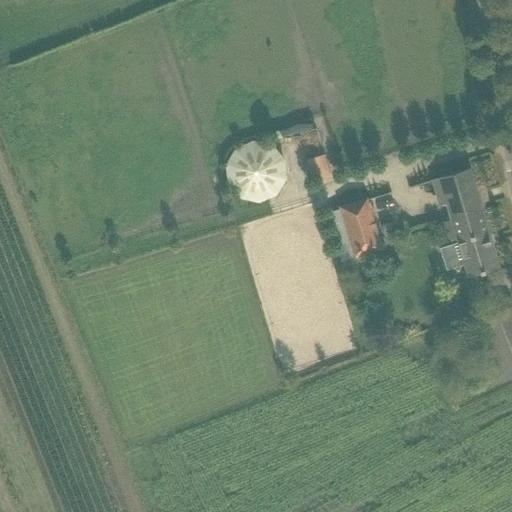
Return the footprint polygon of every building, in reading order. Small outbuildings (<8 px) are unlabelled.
[(300,155),(323,152),(318,124),(296,127),(300,155)] [(324,157),(308,162),(316,186),(331,181),(324,157)] [(451,174),(430,180),(439,207),(446,205),(450,221),(444,223),(446,229),(449,239),(451,244),(439,248),(441,253),(447,270),(458,267),(465,264),(468,276),(499,267),(491,240),(489,232),(470,168),(451,174)] [(338,207),(354,257),(382,248),(367,198),(338,207)] [(438,300),(410,269),(396,281),(425,312),(438,300)] [(511,376),(511,305),(479,317),(501,380),(511,376)]
